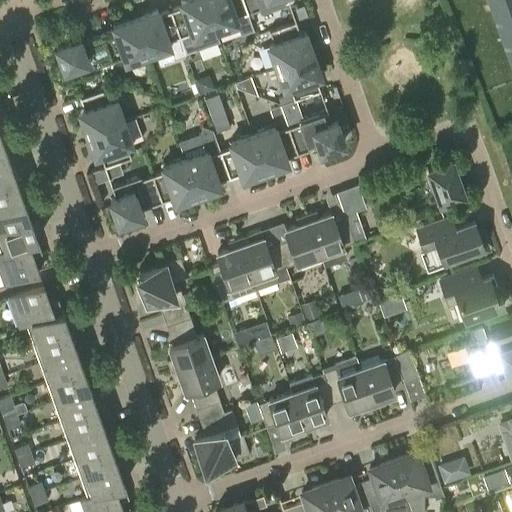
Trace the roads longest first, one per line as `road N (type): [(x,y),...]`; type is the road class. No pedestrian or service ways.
road 1 (residential): [(178,502),(511,384)]
road 2 (residential): [(92,258),(375,159)]
road 3 (tertiary): [(178,502),(92,258)]
road 4 (tertiary): [(92,258),(13,39),(0,25)]
road 5 (residential): [(511,259),(462,127),(375,159)]
road 6 (residential): [(375,159),(318,0)]
